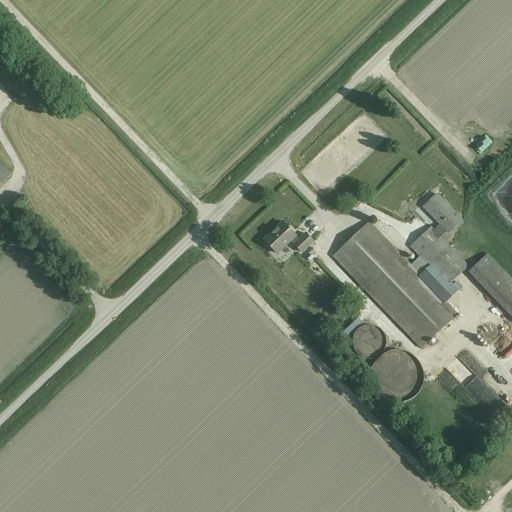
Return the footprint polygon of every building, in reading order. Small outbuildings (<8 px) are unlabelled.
[(0,182),(10,173),(0,162),(0,182)] [(434,231),(440,237),(447,231),(449,233),(462,220),(439,197),(426,209),(441,224),(434,231)] [(299,240),(283,223),(264,240),(277,254),(291,241),(302,253),(313,242),(306,234),(299,240)] [(440,237),(434,231),(431,228),(411,247),(420,256),(411,265),(370,223),(334,257),(421,348),(457,314),(420,275),(430,266),(448,285),(468,266),(440,237)] [(511,279),(488,254),(477,264),(469,272),(511,317),(511,279)] [(378,327),(376,326),(374,325),(373,325),(371,325),(369,325),(367,325),(365,325),(364,326),(362,327),(360,327),(359,328),(358,330),(356,331),(355,332),(354,334),(354,336),(353,337),(353,339),(353,341),(353,343),(353,344),(353,346),(354,348),(354,350),(355,351),(356,353),(358,354),(359,355),(361,356),(362,357),(364,358),(366,358),(367,359),(369,359),(371,359),(373,358),(374,358),(376,357),(378,357),(379,356),(381,355),(382,353),(383,352),(384,350),(385,349),(386,347),(386,345),(386,344),(386,342),(386,340),(386,338),(386,337),(385,335),(384,333),(383,332),(382,330),(381,329),(380,328),(378,327)] [(380,357),(379,358),(377,360),(376,362),(374,364),(373,366),(372,369),(371,371),(371,374),(371,377),(371,379),(371,382),(372,385),(373,387),(374,390),(375,392),(377,394),(379,396),(381,397),(383,399),(385,400),(388,401),(390,402),(393,403),(396,403),(399,403),(401,403),(404,402),(407,401),(409,400),(411,399),(414,397),(416,395),(417,393),(419,391),(420,389),(421,386),(422,383),(423,381),(423,378),(423,375),(423,373),(422,370),(421,367),(420,365),(419,362),(417,360),(415,358),(413,356),(411,355),(409,354),(406,352),(404,352),(401,351),(398,351),(395,351),(393,351),(390,352),(388,353),(385,354),(383,355),(380,357)]
